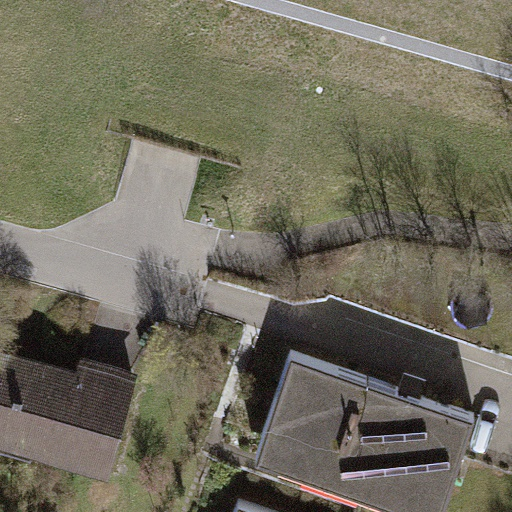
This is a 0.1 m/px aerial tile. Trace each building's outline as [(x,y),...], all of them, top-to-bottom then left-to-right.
[(445,499),(475,413),(291,349),(262,434),(380,475),(367,511),(429,511),(436,496),(445,499)] [(0,430),(34,440),(107,460),(132,371),(101,362),(96,378),(0,351),(0,430)] [(0,446),(31,454),(34,440),(0,430),(0,446)] [(367,511),(380,475),(262,434),(256,449),(363,488),(354,511),(367,511)] [(273,511),(239,500),(234,511),(273,511)]
